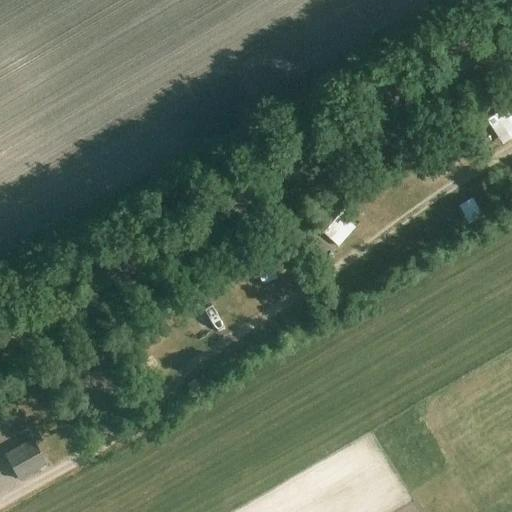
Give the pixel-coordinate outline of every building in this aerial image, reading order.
[(505,136),(511,130),(511,108),(508,103),(490,117),(505,136)] [(432,156),(443,169),(465,152),(455,138),(432,156)] [(363,224),(344,208),(326,231),(345,246),(363,224)] [(265,276),(286,270),(282,258),(261,264),(265,276)] [(152,345),(169,336),(158,315),(141,324),(152,345)] [(79,380),(117,355),(105,337),(67,361),(79,380)] [(18,480),(46,464),(32,437),(4,453),(18,480)]
